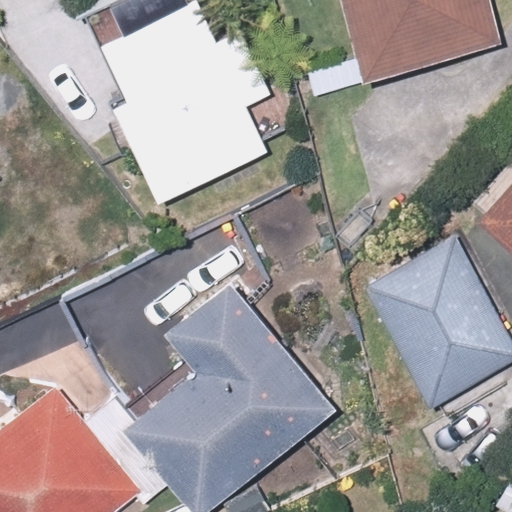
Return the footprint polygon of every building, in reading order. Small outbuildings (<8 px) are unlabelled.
[(190,0),(123,29),(147,86),(133,92),(175,190),(189,184),(279,146),(258,97),(281,87),(253,21),(229,31),(216,0),(190,0)] [(365,15),(367,24),(354,27),(362,61),(375,58),(377,64),(511,31),(511,18),(507,0),(347,0),(352,18),(365,15)] [(511,184),(493,206),(511,222),(511,184)] [(511,301),(474,226),(371,278),(430,395),(511,353),(511,301)] [(250,261),(186,311),(216,348),(140,407),(212,499),(351,390),(250,261)] [(0,425),(0,511),(109,511),(149,481),(67,374),(0,425)]
